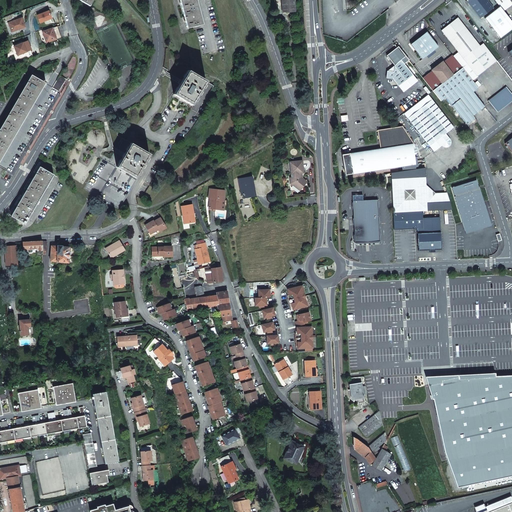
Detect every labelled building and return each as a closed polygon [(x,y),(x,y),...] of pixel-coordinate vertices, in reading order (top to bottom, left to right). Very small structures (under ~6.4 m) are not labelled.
[(180,0),(181,3),(185,17),(185,21),(187,28),(203,24),(196,0),(180,0)] [(282,0),(283,12),(295,12),(293,0),(282,0)] [(493,8),(486,0),(466,0),(480,18),(493,8)] [(511,0),(494,0),(504,11),(511,4),(511,0)] [(37,15),(39,22),(51,17),(48,10),(37,15)] [(441,30),(467,64),(487,48),(483,43),(480,46),(457,17),(441,30)] [(21,18),(8,23),(11,33),(25,28),(21,18)] [(47,43),(61,38),(57,27),(43,32),(47,43)] [(426,56),(434,50),(438,47),(426,32),(410,44),(422,59),(426,56)] [(27,41),(13,47),(17,56),(25,52),(28,59),(33,57),(27,41)] [(487,48),(467,64),(477,76),(497,61),(487,48)] [(436,52),(434,50),(426,56),(428,58),(436,52)] [(432,71),(423,79),(432,91),(433,90),(462,68),(452,56),(443,63),(442,62),(431,70),(432,71)] [(393,72),(387,71),(386,78),(393,78),(398,86),(412,75),(401,60),(394,65),(393,72)] [(462,68),(433,90),(441,101),(445,97),(469,127),(476,121),(472,116),(484,106),(473,92),(478,88),(477,87),(474,83),(462,68)] [(0,166),(5,169),(4,170),(13,175),(60,95),(58,93),(66,79),(59,75),(52,87),(47,84),(54,72),(48,69),(41,81),(31,75),(27,82),(26,85),(18,98),(16,101),(8,114),(7,118),(0,129),(0,166)] [(188,71),(174,95),(192,105),(206,81),(188,71)] [(511,88),(510,86),(496,97),(503,106),(511,99),(511,88)] [(431,99),(408,118),(434,152),(442,146),(442,147),(444,147),(445,148),(446,148),(448,147),(449,146),(450,145),(451,144),(451,142),(451,141),(450,140),(450,139),(448,140),(446,138),(448,136),(445,133),(453,127),(431,99)] [(406,126),(403,128),(411,141),(414,139),(406,126)] [(403,128),(402,127),(396,128),(377,130),(380,149),(342,155),(345,175),(402,166),(403,171),(418,169),(416,157),(413,157),(411,144),(413,144),(411,141),(403,128)] [(119,209),(126,197),(137,179),(135,178),(149,154),(122,138),(110,158),(104,154),(84,189),(105,201),(103,205),(104,205),(106,202),(119,209)] [(291,162),(292,174),(294,174),(294,178),(292,178),(290,178),(291,185),(296,185),(296,188),(300,191),(307,182),(301,177),(301,173),(304,173),(303,168),(302,168),(301,161),(291,162)] [(16,206),(15,209),(11,216),(24,224),(53,175),(39,167),(35,174),(34,177),(26,190),(24,193),(16,206)] [(391,173),(391,179),(393,213),(422,211),(427,211),(427,203),(432,197),(432,190),(425,185),(425,177),(424,168),(418,169),(403,171),(391,173)] [(253,181),(252,176),(238,179),(241,195),(243,194),(244,198),(249,197),(249,196),(254,195),(251,181),(253,181)] [(467,234),(492,226),(476,181),(451,188),(467,234)] [(222,201),(224,201),(225,191),(210,189),(209,198),(210,198),(209,209),(221,210),(222,201)] [(447,193),(435,193),(432,197),(427,203),(427,211),(451,209),(447,193)] [(355,243),(380,241),(378,199),(352,201),(355,243)] [(191,214),(193,214),(192,205),(181,206),(185,225),(193,223),(191,214)] [(422,211),(393,213),(394,230),(417,228),(418,250),(429,250),(429,252),(434,252),(434,250),(441,250),(439,217),(422,218),(422,211)] [(151,233),(159,229),(160,231),(166,227),(160,217),(154,221),(154,220),(145,225),(151,233)] [(125,249),(120,240),(106,248),(111,257),(125,249)] [(37,250),(42,250),(42,242),(23,243),(23,250),(27,249),(27,252),(29,253),(32,253),(33,251),(33,249),(37,249),(37,250)] [(206,247),(205,243),(196,245),(194,245),(198,264),(209,262),(205,247),(206,247)] [(158,246),(152,246),(152,254),(152,255),(158,255),(158,254),(163,254),(163,256),(172,256),(172,246),(164,246),(164,245),(158,245),(158,246)] [(6,265),(11,265),(17,265),(16,246),(5,247),(6,265)] [(70,254),(71,247),(61,247),(61,246),(57,246),(51,246),(50,261),(57,262),(58,262),(70,262),(70,256),(70,254)] [(223,281),(221,267),(210,269),(211,270),(203,272),(205,280),(207,283),(223,281)] [(124,283),(123,269),(112,270),(113,274),(111,274),(112,280),(113,280),(114,284),(115,286),(116,287),(122,287),(124,285),(124,283)] [(219,306),(229,304),(227,291),(217,293),(217,296),(203,298),(203,294),(204,294),(203,287),(201,287),(201,286),(195,287),(196,293),(193,294),(194,299),(184,300),(187,311),(201,309),(219,306)] [(302,286),(287,289),(289,295),(287,296),(289,304),(291,304),(292,310),(307,306),(302,286)] [(258,298),(254,298),(255,306),(259,306),(261,308),(263,306),(267,306),(266,298),(270,297),(269,289),(266,290),(266,288),(261,288),(261,290),(258,290),(258,298)] [(113,303),(115,318),(120,317),(126,316),(125,309),(124,301),(113,303)] [(168,303),(156,307),(159,314),(161,313),(163,320),(176,316),(173,309),(171,310),(168,303)] [(221,321),(232,320),(229,304),(219,306),(221,321)] [(201,309),(203,324),(207,323),(221,321),(219,306),(201,309)] [(126,316),(120,317),(121,320),(129,319),(127,308),(125,309),(126,316)] [(272,308),(261,311),(263,318),(267,317),(269,319),(271,316),(275,315),(272,308)] [(309,313),(298,315),(299,318),(297,318),(297,321),(295,322),(296,326),(304,325),(304,323),(311,321),(309,313)] [(27,334),(27,326),(29,326),(29,319),(19,320),(20,335),(27,334)] [(180,330),(182,337),(195,332),(192,325),(190,326),(187,319),(175,324),(178,331),(180,330)] [(231,322),(235,329),(240,327),(237,320),(231,322)] [(272,322),(261,325),(263,333),(267,332),(269,333),(271,331),(274,330),(272,322)] [(311,327),(296,327),(297,334),(295,334),(295,343),(297,342),(298,349),(305,348),(313,348),(311,327)] [(126,337),(126,335),(117,336),(118,346),(139,345),(139,339),(137,339),(137,336),(126,337)] [(278,335),(266,336),(267,344),(271,344),(273,345),(274,343),(278,343),(278,335)] [(198,336),(186,341),(193,361),(205,357),(198,336)] [(172,358),(170,356),(166,351),(167,350),(162,344),(153,351),(158,357),(158,358),(164,365),(172,358)] [(237,357),(244,353),(244,351),(243,351),(241,344),(230,347),(233,354),(236,353),(237,357)] [(240,376),(249,372),(249,369),(248,366),(245,358),(246,358),(244,353),(237,357),(238,360),(235,361),(237,369),(241,368),(242,371),(238,372),(240,376)] [(280,371),(279,372),(283,380),(292,374),(283,360),(276,364),(280,371)] [(316,376),(315,369),(315,360),(304,361),(305,377),(316,376)] [(207,361),(195,366),(202,386),(209,384),(214,382),(207,361)] [(126,377),(127,380),(128,383),(134,381),(132,375),(129,366),(120,369),(123,378),(126,377)] [(248,393),(255,390),(255,388),(254,388),(252,380),(253,380),(252,377),(251,377),(249,372),(240,376),(241,380),(242,383),(244,391),(248,390),(248,393)] [(511,375),(494,376),(494,373),(424,376),(431,399),(432,399),(443,451),(455,488),(511,476),(511,375)] [(349,384),(352,398),(354,398),(355,400),(358,400),(358,403),(363,402),(362,394),(366,394),(365,385),(361,386),(360,382),(349,384)] [(56,399),(73,396),(71,386),(68,387),(67,384),(53,387),(53,390),(55,389),(56,399)] [(217,388),(204,392),(209,406),(208,406),(213,420),(225,415),(220,402),(222,402),(217,388)] [(38,389),(28,391),(29,394),(20,396),(22,406),(39,402),(37,393),(38,392),(38,389)] [(247,394),(245,395),(248,402),(258,398),(255,391),(256,391),(255,390),(248,393),(249,393),(247,394)] [(185,391),(174,394),(181,415),(192,411),(185,391)] [(309,392),(309,398),(310,405),(314,405),(315,409),(321,409),(320,391),(309,392)] [(106,463),(118,461),(106,392),(93,394),(95,406),(106,463)] [(132,408),(133,413),(144,409),(142,404),(140,396),(131,399),(132,404),(133,407),(132,408)] [(0,442),(87,426),(83,407),(79,407),(81,416),(72,418),(71,409),(63,410),(65,419),(56,421),(54,412),(47,413),(49,422),(40,424),(39,415),(32,416),(33,425),(24,427),(23,418),(16,419),(17,428),(9,430),(7,421),(0,422),(2,431),(0,431),(0,442)] [(144,409),(133,413),(135,418),(136,417),(137,420),(139,426),(148,423),(144,409)] [(383,424),(379,411),(359,427),(367,437),(383,424)] [(192,416),(181,420),(185,434),(197,430),(192,416)] [(237,434),(235,429),(234,429),(221,436),(227,445),(240,438),(237,434)] [(385,441),(387,437),(386,432),(369,447),(375,455),(378,452),(377,450),(380,448),(379,446),(385,441)] [(83,434),(89,468),(97,467),(91,433),(83,434)] [(353,436),(353,445),(354,449),(365,457),(370,463),(375,457),(367,446),(356,438),(353,436)] [(192,437),(181,441),(188,461),(199,458),(192,437)] [(290,445),(284,458),(292,462),(296,454),(300,456),(304,447),(293,442),(292,446),(290,445)] [(142,466),(149,465),(149,461),(151,460),(150,451),(151,451),(151,446),(146,446),(146,452),(140,452),(142,466)] [(381,448),(376,458),(372,465),(380,470),(390,454),(381,448)] [(218,460),(221,466),(231,462),(228,455),(218,460)] [(231,462),(221,466),(229,483),(237,479),(232,468),(234,467),(231,461),(231,462)] [(0,476),(1,476),(2,479),(7,478),(18,476),(21,475),(19,465),(0,468),(0,476)] [(150,470),(149,465),(142,466),(143,480),(153,480),(152,470),(150,470)] [(106,472),(91,474),(92,484),(108,482),(107,475),(106,472)] [(18,476),(7,478),(13,511),(23,511),(25,511),(20,487),(22,486),(22,485),(20,485),(20,484),(18,476)] [(511,511),(511,498),(511,496),(486,505),(486,506),(485,507),(486,510),(480,511),(511,511)] [(234,502),(236,511),(238,510),(237,511),(250,511),(248,499),(244,500),(243,498),(239,499),(239,501),(234,502)] [(90,510),(90,511),(134,511),(130,505),(115,509),(113,503),(105,505),(105,504),(97,506),(97,507),(90,510)] [(480,511),(486,510),(485,507),(483,503),(475,506),(477,511),(480,511)]
